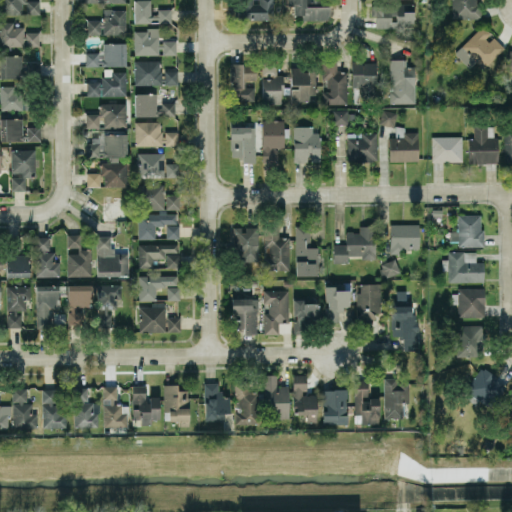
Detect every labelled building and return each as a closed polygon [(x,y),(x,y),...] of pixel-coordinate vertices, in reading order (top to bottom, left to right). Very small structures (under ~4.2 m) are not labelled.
[(39,0),(25,0),(0,0),(0,14),(22,14),(21,4),(26,4),(26,14),(39,13),(39,0)] [(133,0),(133,22),(171,22),(172,10),(150,10),(149,0),(133,0)] [(293,0),(293,14),(301,14),(301,19),(329,19),(329,6),(306,5),(305,0),(293,0)] [(475,0),(451,0),(452,18),(481,17),(480,0),(477,0),(476,0),(475,0)] [(239,19),(271,19),(271,1),(239,2),(239,19)] [(413,2),(371,1),(371,16),(375,16),(375,26),(413,27),(413,2)] [(126,9),(103,8),(102,19),(87,19),(87,33),(125,34),(126,9)] [(0,44),(38,46),(38,31),(23,31),(23,26),(13,26),(14,22),(0,21),(0,44)] [(483,68),(504,47),(491,35),(482,26),(459,50),(465,56),(468,53),(483,68)] [(158,54),(158,44),(158,28),(133,29),(134,55),(158,54)] [(163,54),(176,54),(176,39),(163,40),(163,54)] [(125,65),(126,43),(103,42),(103,52),(85,52),(85,65),(125,65)] [(0,77),(21,77),(21,55),(0,54),(0,77)] [(346,104),(347,71),(337,71),(337,60),(322,59),(321,103),(346,104)] [(390,102),(415,102),(414,66),(406,66),(406,59),(389,59),(390,102)] [(134,84),(177,84),(177,68),(158,69),(157,60),(134,60),(134,84)] [(351,88),(359,88),(358,103),(376,103),(376,62),(352,61),(351,88)] [(40,64),(26,63),(25,78),(39,78),(40,64)] [(229,64),(230,87),(235,87),(235,101),(255,100),(254,86),(246,87),(245,79),(256,79),(255,63),(229,64)] [(262,103),(283,103),(283,74),(275,74),(275,65),(261,65),(262,103)] [(290,87),(291,101),(309,101),(309,67),(290,67),(291,87),(290,87)] [(125,70),(106,71),(106,78),(86,78),(86,96),(126,95),(125,70)] [(18,85),(0,86),(0,108),(19,108),(18,85)] [(175,115),(174,102),(158,102),(158,93),(134,93),(135,116),(175,115)] [(86,127),(99,127),(99,117),(103,117),(103,126),(126,127),(126,103),(99,102),(99,113),(86,113),(86,127)] [(348,123),(348,109),(332,109),(333,124),(348,123)] [(380,124),(395,125),(396,111),(381,109),(380,124)] [(22,118),(0,118),(0,140),(39,140),(39,124),(22,124),(22,118)] [(283,120),(261,120),(262,162),(277,162),(277,149),(284,149),(283,120)] [(135,145),(162,144),(161,121),(134,121),(135,145)] [(496,163),(496,125),(474,124),(474,138),(467,138),(467,162),(496,163)] [(312,125),(292,126),(293,162),(309,161),(309,162),(320,161),(319,134),(312,134),(312,125)] [(255,162),(255,126),(230,126),(230,156),(241,156),(241,162),(255,162)] [(388,160),(417,161),(418,131),(403,131),(403,126),(395,126),(395,137),(389,136),(388,160)] [(511,128),(503,128),(503,160),(511,160),(511,128)] [(164,144),(177,144),(177,131),(164,131),(164,144)] [(376,132),(347,132),(347,161),(376,160),(376,132)] [(126,156),(126,133),(91,134),(92,143),(86,143),(86,156),(126,156)] [(462,161),(461,135),(431,136),(431,161),(462,161)] [(10,174),(11,174),(11,190),(25,190),(25,176),(34,176),(35,149),(11,149),(10,174)] [(164,152),(137,152),(137,177),(164,177),(164,152)] [(127,161),(99,162),(99,175),(104,175),(104,186),(127,186),(127,161)] [(165,176),(178,176),(179,163),(165,162),(165,176)] [(99,186),(99,172),(86,172),(86,186),(99,186)] [(137,184),(138,209),(164,208),(163,183),(137,184)] [(165,208),(179,209),(179,194),(165,193),(165,208)] [(154,239),(155,225),(165,225),(165,238),(179,238),(179,224),(176,224),(176,214),(138,213),(137,238),(154,239)] [(457,214),(458,230),(450,230),(450,240),(457,240),(458,246),(482,245),(481,214),(457,214)] [(389,224),(390,253),(400,253),(400,248),(419,247),(418,223),(389,224)] [(296,275),(318,275),(317,247),(310,247),(309,225),(294,225),(296,275)] [(332,244),(333,262),(347,262),(347,255),(361,255),(361,259),(375,259),(374,225),(358,225),(358,231),(345,231),(345,244),(332,244)] [(258,261),(258,226),(234,226),(233,261),(258,261)] [(289,269),(288,236),(278,236),(277,226),(263,227),(264,269),(289,269)] [(67,276),(91,275),(90,248),(80,249),(80,234),(67,234),(67,276)] [(97,276),(129,275),(128,253),(112,253),(111,235),(96,236),(97,276)] [(34,236),(36,276),(59,276),(59,261),(55,261),(54,251),(49,251),(48,236),(34,236)] [(177,243),(138,244),(138,267),(152,266),(152,258),(165,258),(165,266),(178,266),(177,243)] [(484,281),(483,261),(475,261),(475,251),(447,251),(447,281),(484,281)] [(6,276),(29,276),(29,254),(6,254),(6,276)] [(379,263),(383,277),(399,272),(395,258),(379,263)] [(155,300),(155,287),(163,287),(162,299),(178,299),(178,272),(138,271),(137,299),(155,300)] [(110,327),(110,308),(116,308),(115,297),(120,297),(120,283),(96,284),(97,327),(110,327)] [(379,283),(356,283),(357,321),(380,320),(379,283)] [(35,326),(50,326),(51,307),(58,307),(58,285),(35,284),(35,326)] [(67,306),(90,306),(91,293),(95,293),(96,284),(68,284),(67,306)] [(7,327),(21,326),(21,310),(25,309),(25,299),(30,299),(30,285),(6,286),(7,327)] [(349,306),(348,287),(324,288),(325,321),(345,321),(344,306),(349,306)] [(484,288),(451,288),(452,303),(457,303),(457,316),(484,315),(484,288)] [(263,334),(278,334),(278,320),(287,320),(288,289),(263,289),(263,302),(269,302),(269,312),(263,312),(263,334)] [(256,333),(257,298),(232,297),(231,328),(242,328),(242,333),(256,333)] [(293,300),(292,319),(315,320),(316,301),(293,300)] [(402,350),(417,349),(416,313),(410,313),(410,303),(390,304),(391,336),(402,335),(402,350)] [(138,331),(165,331),(165,306),(138,306),(138,331)] [(68,324),(81,325),(81,311),(68,310),(68,324)] [(180,317),(167,316),(166,330),(179,331),(180,317)] [(475,356),(475,325),(456,324),(455,355),(475,356)] [(464,390),(488,406),(503,381),(480,366),(464,390)] [(234,423),(258,423),(258,408),(267,408),(267,417),(288,417),(288,385),(276,385),(276,374),(263,374),(263,391),(250,391),(250,383),(234,383),(234,423)] [(293,374),(293,414),(306,413),(306,421),(316,421),(315,394),(305,395),(305,374),(293,374)] [(409,402),(408,382),(396,382),(396,377),(382,378),(384,418),(402,417),(402,402),(409,402)] [(378,423),(377,397),(368,397),(367,380),(353,380),(354,423),(378,423)] [(228,396),(219,396),(219,383),(204,382),(203,418),(228,419),(228,396)] [(163,384),(164,420),(177,419),(178,426),(188,425),(187,390),(176,390),(176,384),(163,384)] [(127,412),(121,412),(121,401),(117,401),(117,385),(103,385),(103,427),(127,426),(127,412)] [(159,396),(146,396),(146,385),(132,385),(132,405),(132,418),(140,418),(140,425),(150,425),(150,419),(159,418),(159,396)] [(72,426),(97,427),(98,402),(88,402),(88,387),(74,386),(72,426)] [(12,428),(36,427),(36,413),(32,413),(31,403),(27,403),(26,388),(11,388),(12,428)] [(322,424),(346,423),(345,388),(323,389),(324,410),(322,410),(322,424)] [(64,427),(64,405),(55,405),(55,390),(42,390),(41,427),(64,427)] [(0,427),(8,428),(7,414),(11,413),(11,405),(0,404),(0,427)]
